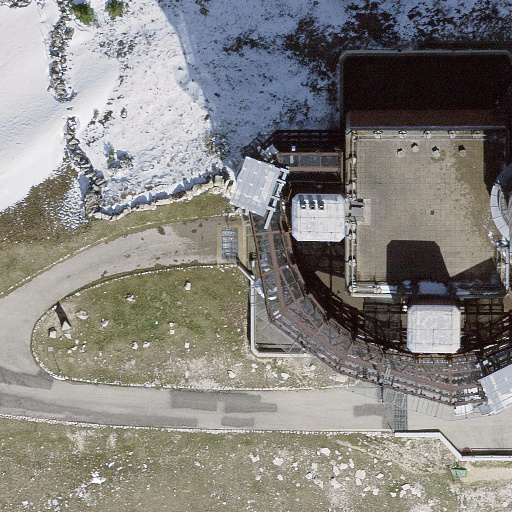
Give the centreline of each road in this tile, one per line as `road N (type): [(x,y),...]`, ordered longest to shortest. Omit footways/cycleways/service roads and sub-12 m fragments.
road 1 (track): [(0,392),(180,411),(308,410)]
road 2 (track): [(0,329),(39,293),(107,260),(184,243),(250,242)]
road 3 (track): [(308,410),(511,410)]
